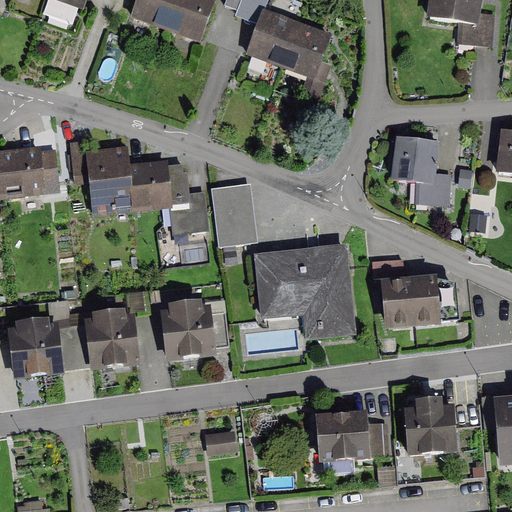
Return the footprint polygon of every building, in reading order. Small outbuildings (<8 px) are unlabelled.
[(91,0),(54,0),(87,12),(91,0)] [(221,0),(220,0),(143,0),(136,19),(205,43),(221,0)] [(489,0),(433,0),(431,22),(461,26),(458,47),(493,52),(498,20),(487,18),(489,0)] [(337,40),(268,14),(252,57),(320,83),(337,40)] [(511,133),(506,133),(501,174),(511,175),(511,133)] [(97,142),(70,145),(75,189),(90,187),(86,155),(98,154),(97,142)] [(397,142),(392,186),(416,189),(435,191),(437,177),(441,147),(397,142)] [(56,151),(0,157),(0,202),(48,197),(46,184),(60,182),(56,151)] [(93,219),(93,221),(135,216),(133,193),(132,186),(130,169),(128,151),(98,154),(86,155),(90,187),(90,191),(93,219)] [(169,165),(130,169),(132,186),(133,193),(135,216),(170,213),(174,212),(169,169),(169,165)] [(188,176),(184,177),(184,168),(169,169),(174,212),(170,213),(173,238),(210,234),(206,196),(190,197),(188,176)] [(416,209),(451,210),(452,178),(437,177),(435,191),(416,189),(416,209)] [(254,185),(216,189),(222,248),(260,244),(254,185)] [(351,250),(259,258),(265,324),(307,320),(309,344),(359,340),(351,250)] [(444,280),(391,284),(394,331),(447,327),(444,280)] [(216,310),(170,314),(175,369),(221,365),(216,310)] [(140,318),(91,322),(95,374),(144,370),(140,318)] [(65,331),(17,334),(20,383),(68,380),(65,331)] [(511,401),(501,403),(506,469),(511,468),(511,401)] [(463,408),(416,409),(418,457),(465,455),(463,408)] [(375,419),(323,423),(326,468),(378,464),(375,419)] [(210,435),(210,453),(238,453),(238,435),(210,435)]
